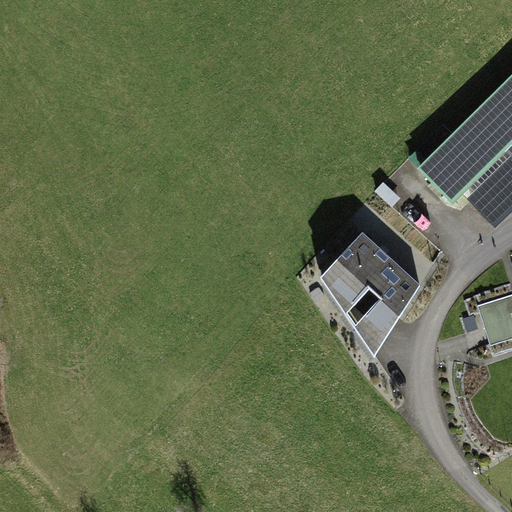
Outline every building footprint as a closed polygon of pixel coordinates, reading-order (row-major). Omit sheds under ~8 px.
[(511,141),(462,191),(479,209),(493,195),(485,187),(511,160),(511,81),(509,85),(511,88),(511,141)] [(511,88),(509,85),(422,171),(452,201),(462,191),(511,141),(511,88)] [(492,223),(511,203),(511,160),(485,187),(493,195),(479,209),(492,223)] [(420,286),(362,234),(323,277),(354,307),(369,290),(399,318),(420,286)] [(354,307),(323,277),(321,279),(374,358),(399,318),(369,290),(354,307)] [(511,295),(479,306),(491,345),(511,338),(511,295)]
